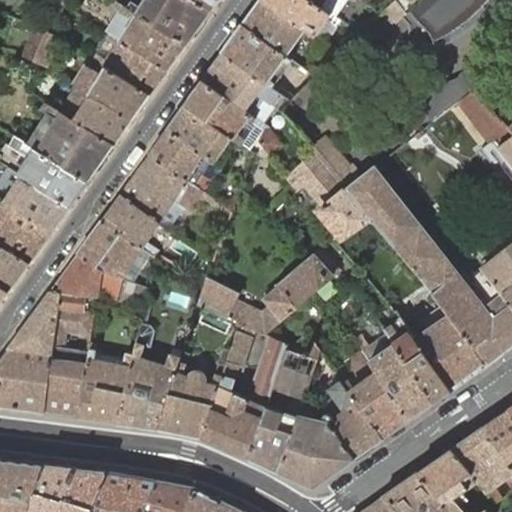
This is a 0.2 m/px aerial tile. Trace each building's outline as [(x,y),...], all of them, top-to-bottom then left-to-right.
[(187,44),(212,10),(195,0),(132,0),(128,7),(187,44)] [(195,0),(212,10),(218,0),(195,0)] [(264,0),(260,0),(243,24),(288,56),(292,60),(315,76),(321,70),(292,50),(307,29),(264,0)] [(264,0),(307,29),(315,35),(327,20),(337,27),(341,21),(321,7),(310,0),(264,0)] [(396,0),(395,0),(386,9),(394,20),(401,14),(405,11),(404,10),(396,0)] [(413,2),(409,0),(396,0),(404,10),(413,2)] [(415,0),(413,2),(404,10),(405,11),(401,14),(410,24),(409,28),(409,31),(409,36),(410,39),(413,42),(416,43),(419,44),(423,43),(427,43),(431,41),(434,40),(438,39),(441,37),(445,35),(448,33),(451,31),(454,29),(458,26),(461,24),(464,21),(468,19),(471,17),(474,14),(477,11),(480,8),(482,6),(485,3),(487,0),(415,0)] [(121,11),(108,31),(109,32),(169,69),(187,44),(128,7),(119,1),(116,7),(121,11)] [(55,2),(53,2),(49,11),(60,15),(64,6),(55,2)] [(243,24),(223,52),(266,82),(272,86),(292,60),(288,56),(243,24)] [(37,27),(24,57),(47,66),(49,68),(61,38),(52,33),(37,27)] [(151,94),(169,69),(109,32),(105,38),(115,44),(105,60),(96,54),(93,58),(109,68),(151,94)] [(115,44),(105,38),(96,54),(105,60),(115,44)] [(223,52),(203,79),(246,110),(251,114),(256,118),(268,100),(281,109),(291,100),(272,86),(266,82),(223,52)] [(93,58),(88,55),(84,63),(86,65),(74,83),(78,86),(82,88),(90,93),(132,119),(151,94),(109,68),(93,58)] [(430,124),(457,103),(488,144),(494,139),(510,127),(508,126),(511,121),(511,104),(511,102),(511,94),(510,92),(508,90),(506,88),(504,87),(503,85),(501,84),(498,82),(496,81),(494,80),(492,79),(489,79),(487,77),(485,77),(482,77),(480,76),(478,76),(475,77),(473,76),(472,74),(471,73),(468,72),(466,72),(464,73),(462,75),(461,76),(460,78),(457,79),(455,80),(452,81),(450,82),(448,82),(446,84),(444,86),(442,87),(440,89),(438,90),(436,92),(435,93),(433,96),(431,98),(430,100),(429,102),(428,104),(427,106),(427,109),(427,111),(427,114),(427,116),(428,119),(429,122),(430,124)] [(203,79),(186,104),(234,138),(251,114),(246,110),(203,79)] [(115,144),(132,119),(90,93),(82,88),(78,86),(67,104),(62,111),(115,144)] [(62,111),(46,101),(42,108),(48,112),(33,137),(29,144),(88,181),(115,144),(62,111)] [(186,104),(168,128),(213,160),(216,162),(234,138),(186,104)] [(260,141),(269,154),(282,145),(268,126),(260,141)] [(484,265),(511,300),(511,129),(510,127),(494,139),(499,145),(511,162),(511,243),(490,261),(484,265)] [(188,180),(204,190),(212,179),(203,173),(213,160),(168,128),(151,152),(188,180)] [(316,150),(347,187),(359,177),(326,135),(312,146),(316,150)] [(16,165),(13,170),(21,176),(71,205),(88,181),(29,144),(26,143),(16,136),(9,146),(32,160),(26,169),(17,164),(16,165)] [(341,230),(347,237),(373,218),(347,187),(316,150),(286,177),(292,184),(298,180),(322,208),(341,230)] [(215,210),(229,220),(232,210),(204,190),(188,180),(151,152),(121,193),(161,221),(174,231),(175,231),(179,226),(174,223),(182,211),(187,214),(192,207),(199,197),(217,208),(215,210)] [(347,187),(373,218),(423,276),(438,297),(444,305),(445,307),(472,289),(467,283),(467,282),(449,258),(432,236),(376,165),(347,187)] [(21,176),(6,200),(53,230),(71,205),(21,176)] [(155,256),(157,253),(159,249),(148,241),(157,228),(165,233),(166,232),(171,235),(174,231),(161,221),(121,193),(102,219),(144,248),(155,256)] [(53,230),(6,200),(0,210),(0,244),(29,263),(53,230)] [(142,269),(153,275),(154,272),(189,281),(192,274),(157,253),(155,256),(144,248),(102,219),(79,252),(103,268),(124,278),(134,282),(142,269)] [(334,236),(340,243),(347,237),(341,230),(334,236)] [(0,285),(9,291),(29,263),(0,244),(0,285)] [(98,294),(147,301),(151,287),(134,282),(124,278),(103,268),(79,252),(62,275),(51,290),(62,291),(60,307),(82,309),(83,298),(88,299),(88,295),(98,296),(98,294)] [(277,305),(286,316),(316,292),(332,278),(317,261),(315,263),(310,257),(278,283),(281,286),(269,296),(277,305)] [(450,313),(488,364),(489,363),(511,345),(511,300),(484,265),(483,266),(484,267),(467,282),(467,283),(472,289),(445,307),(450,313)] [(199,303),(227,317),(235,301),(239,292),(208,277),(205,285),(199,303)] [(0,303),(9,291),(0,285),(0,303)] [(0,405),(46,412),(53,358),(53,356),(54,347),(56,331),(60,307),(62,291),(51,290),(28,322),(10,347),(0,360),(0,405)] [(227,317),(240,323),(255,329),(265,334),(286,316),(277,305),(264,316),(235,301),(227,317)] [(82,309),(60,307),(57,330),(91,335),(94,311),(82,309)] [(415,337),(452,390),(488,364),(450,313),(440,320),(433,311),(429,313),(422,318),(418,321),(425,330),(415,337)] [(203,436),(251,457),(268,406),(274,387),(289,345),(272,337),(250,397),(232,389),(241,364),(244,365),(255,329),(240,323),(232,349),(227,364),(221,384),(220,385),(203,436)] [(121,422),(158,427),(177,370),(181,357),(172,353),(168,365),(142,356),(145,344),(151,346),(154,334),(152,329),(142,324),(138,342),(135,354),(121,422)] [(436,401),(452,390),(415,337),(412,331),(406,336),(395,343),(436,401)] [(411,418),(436,401),(395,343),(388,332),(383,336),(390,347),(377,356),(371,360),(372,361),(378,370),(411,418)] [(251,457),(281,471),(299,416),(282,411),(285,400),(303,405),(305,399),(315,367),(321,350),(313,339),(298,350),(289,345),(274,387),(268,406),(251,457)] [(81,416),(121,422),(135,354),(127,352),(124,363),(95,358),(97,343),(90,342),(89,351),(91,351),(89,362),(81,416)] [(371,360),(377,356),(369,345),(364,349),(371,360)] [(221,362),(227,364),(232,349),(225,347),(221,362)] [(158,427),(203,436),(220,385),(221,384),(227,364),(221,362),(214,382),(208,380),(208,379),(208,378),(208,377),(208,376),(207,375),(207,374),(207,373),(206,373),(205,372),(204,371),(203,370),(202,370),(200,370),(199,370),(198,369),(197,369),(195,369),(194,370),(193,370),(192,370),(191,371),(190,373),(190,374),(183,372),(190,352),(184,350),(181,357),(177,370),(158,427)] [(331,363),(321,350),(315,367),(331,363)] [(46,412),(81,416),(89,362),(53,358),(46,412)] [(351,390),(384,437),(411,418),(378,370),(372,361),(367,364),(373,374),(355,387),(348,377),(344,381),(351,390)] [(330,421),(356,457),(384,437),(351,390),(344,381),(342,379),(331,388),(336,396),(324,410),(329,413),(335,417),(330,421)] [(299,416),(281,471),(315,486),(335,472),(356,457),(330,421),(335,417),(329,413),(326,419),(312,416),(316,405),(305,399),(303,405),(300,414),(299,416)] [(282,411),(299,416),(300,414),(303,405),(285,400),(282,411)] [(511,409),(510,408),(483,426),(511,465),(511,409)] [(511,484),(511,465),(483,426),(452,448),(472,472),(479,480),(488,491),(507,478),(511,484)] [(418,472),(447,502),(479,480),(472,472),(452,448),(418,472)] [(47,463),(0,457),(0,511),(31,511),(38,491),(47,463)] [(62,511),(77,467),(47,463),(38,491),(31,511),(62,511)] [(108,471),(77,467),(62,511),(91,511),(95,502),(108,471)] [(144,511),(159,479),(108,471),(95,502),(91,511),(144,511)] [(401,511),(432,511),(447,502),(418,472),(385,495),(401,511)] [(198,486),(159,479),(144,511),(187,511),(199,487),(198,486)] [(214,511),(222,498),(199,487),(187,511),(214,511)] [(360,511),(401,511),(385,495),(360,511)] [(243,511),(245,510),(222,498),(214,511),(243,511)] [(455,511),(447,502),(432,511),(455,511)]
